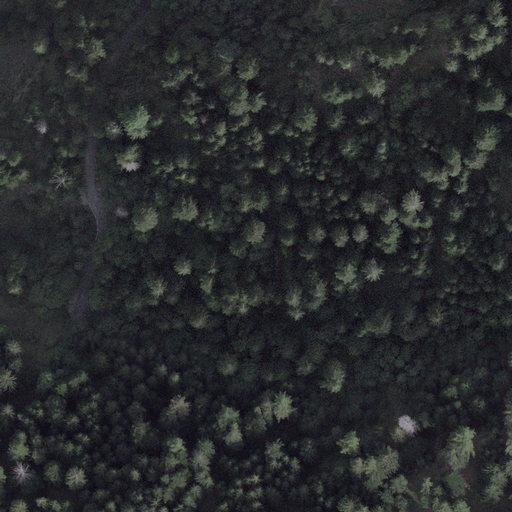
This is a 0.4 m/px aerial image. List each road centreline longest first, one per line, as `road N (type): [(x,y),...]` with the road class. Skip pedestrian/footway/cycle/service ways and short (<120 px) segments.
road 1 (track): [(328,0),(265,88),(284,296),(299,318),(263,405),(225,436),(213,511)]
road 2 (track): [(282,511),(425,341),(451,186),(497,102),(498,44),(511,56)]
road 3 (track): [(0,472),(10,430),(80,306),(102,238),(87,190),(93,101),(145,0)]
